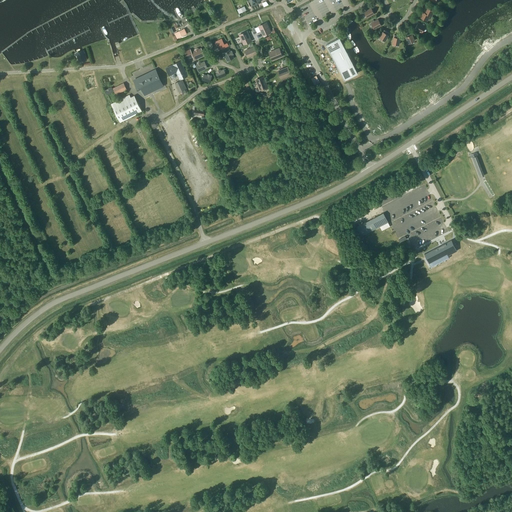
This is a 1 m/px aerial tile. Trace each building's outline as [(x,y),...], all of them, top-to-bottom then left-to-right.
[(426,7),(424,12),(424,13),(430,16),(432,17),(434,12),(426,7)] [(367,18),(374,14),(371,8),(367,10),(366,9),(365,10),(366,11),(364,12),(367,18)] [(424,13),(424,12),(422,12),(419,17),(427,21),(430,16),(424,13)] [(374,30),(381,26),(378,20),(374,22),(374,20),(372,21),(373,23),(371,24),(374,30)] [(422,26),(418,23),(415,29),(422,33),(425,27),(424,27),(425,25),(423,24),(422,26)] [(267,25),(259,28),(263,35),(270,32),(267,25)] [(185,28),(176,33),(178,38),(187,34),(185,28)] [(380,38),(385,41),(389,34),(384,30),(380,38)] [(405,35),(409,43),(414,41),(411,33),(405,35)] [(248,34),(241,37),(244,45),(251,42),(248,34)] [(222,38),(214,42),(216,46),(219,44),(219,46),(221,50),(229,46),(227,42),(224,44),(222,38)] [(332,42),(326,45),(328,47),(336,62),(345,80),(358,73),(349,56),(340,38),(339,38),(335,40),(332,42)] [(254,47),(247,49),(250,56),(256,53),(254,47)] [(194,59),(204,55),(201,49),(192,53),(190,50),(183,53),(186,59),(193,56),(194,59)] [(278,49),(271,52),(274,59),(281,56),(278,49)] [(84,60),(87,59),(84,50),(76,53),(80,64),(84,62),(84,60)] [(229,50),(225,52),(227,57),(226,57),(227,61),(233,58),(231,55),(230,52),(229,50)] [(180,79),(188,75),(181,61),(166,68),(169,76),(177,72),(180,79)] [(198,64),(196,65),(198,70),(203,68),(203,69),(207,67),(204,62),(201,63),(198,64)] [(287,67),(280,70),(283,78),(290,75),(287,67)] [(148,83),(149,85),(151,84),(153,89),(163,85),(156,71),(135,80),(138,88),(148,83)] [(92,88),(99,86),(96,74),(89,76),(92,88)] [(72,89),(74,94),(84,90),(80,79),(75,81),(77,87),(72,89)] [(174,83),(179,92),(180,92),(181,96),(187,93),(185,89),(187,88),(182,79),(174,83)] [(264,79),(256,82),(259,90),(267,87),(264,79)] [(40,80),(34,88),(40,92),(46,84),(40,80)] [(117,94),(127,89),(124,83),(114,88),(117,94)] [(110,104),(120,122),(142,111),(134,95),(130,97),(129,95),(110,104)] [(195,107),(193,115),(204,117),(205,109),(195,107)] [(58,109),(45,116),(50,124),(62,118),(58,109)] [(65,126),(58,130),(62,138),(69,134),(65,126)] [(123,131),(127,138),(131,136),(130,133),(135,130),(133,126),(123,131)] [(34,137),(27,140),(30,150),(37,148),(34,137)] [(140,138),(129,142),(132,149),(137,147),(136,144),(142,142),(140,138)] [(67,149),(74,143),(72,140),(64,145),(67,149)] [(24,154),(28,152),(23,143),(20,144),(24,154)] [(249,160),(252,158),(248,148),(244,149),(249,160)] [(137,157),(139,163),(146,159),(145,158),(150,156),(148,151),(137,157)] [(159,156),(162,164),(158,165),(160,169),(169,165),(164,154),(159,156)] [(486,175),(479,155),(475,156),(481,177),(486,175)] [(279,175),(283,174),(279,163),(275,164),(279,175)] [(269,180),(273,178),(268,167),(264,168),(269,180)] [(55,202),(62,200),(60,192),(53,194),(55,202)] [(388,222),(384,213),(357,227),(362,236),(376,228),(388,222)] [(448,255),(457,250),(452,239),(442,245),(442,246),(440,247),(439,246),(425,254),(426,257),(427,257),(427,259),(429,263),(439,258),(439,257),(447,253),(448,255)]
